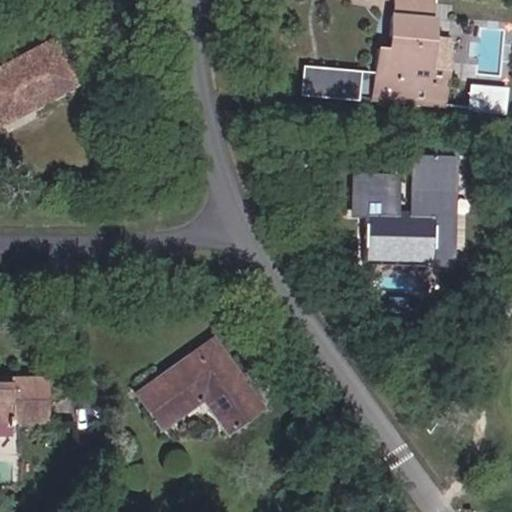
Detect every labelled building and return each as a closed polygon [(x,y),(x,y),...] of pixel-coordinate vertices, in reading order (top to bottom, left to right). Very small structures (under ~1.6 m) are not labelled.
[(438,0),(403,0),(399,35),(407,36),(405,52),(397,50),(393,77),(400,77),(397,99),(447,105),(455,41),(434,39),(438,0)] [(35,102),(78,80),(52,38),(0,65),(0,110),(30,95),(35,102)] [(314,65),(312,93),(362,96),(364,69),(314,65)] [(506,113),(507,99),(476,95),(474,109),(506,113)] [(369,203),(349,203),(349,221),(368,221),(367,258),(395,259),(395,272),(398,276),(430,277),(434,273),(435,243),(440,238),(435,233),(436,216),(421,216),(413,208),(404,216),(393,215),(394,198),(369,197),(369,203)] [(239,416),(266,398),(216,332),(140,386),(165,420),(202,393),(212,405),(224,397),(239,416)] [(0,420),(9,420),(52,419),(50,373),(16,374),(16,384),(0,384),(0,420)] [(227,425),(239,416),(224,397),(212,405),(227,425)]
